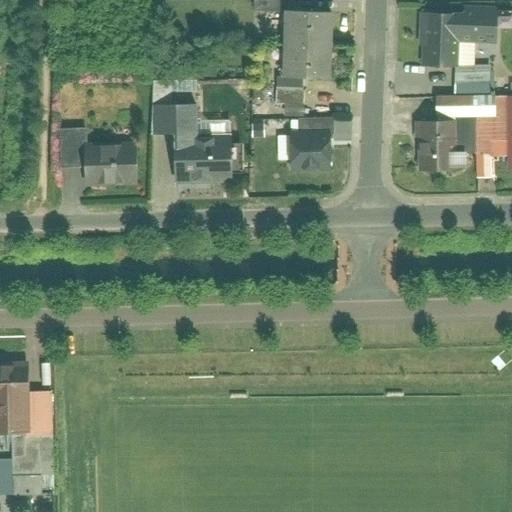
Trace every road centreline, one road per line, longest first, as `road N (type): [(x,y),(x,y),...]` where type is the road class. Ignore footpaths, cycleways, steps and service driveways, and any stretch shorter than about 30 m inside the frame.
road 1 (residential): [(0,226),(374,217)]
road 2 (residential): [(370,312),(0,321)]
road 3 (residential): [(380,0),(374,217)]
road 4 (residential): [(511,310),(370,312)]
road 5 (residential): [(374,217),(511,212)]
